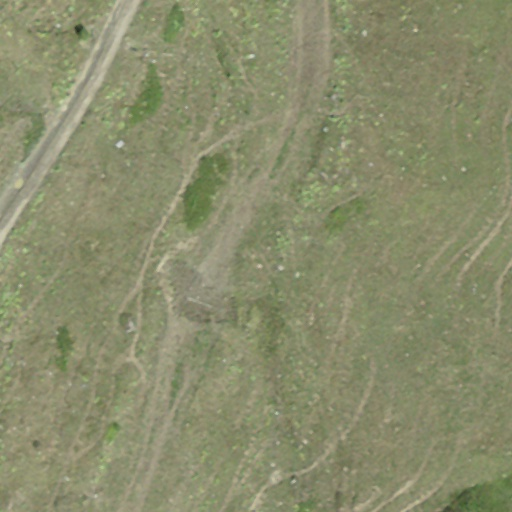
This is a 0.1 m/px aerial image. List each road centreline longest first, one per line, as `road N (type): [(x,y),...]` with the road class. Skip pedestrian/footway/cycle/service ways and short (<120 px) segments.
road 1 (track): [(147,511),(191,339),(255,253),(308,137),(325,53),(323,0)]
road 2 (track): [(135,0),(0,248)]
